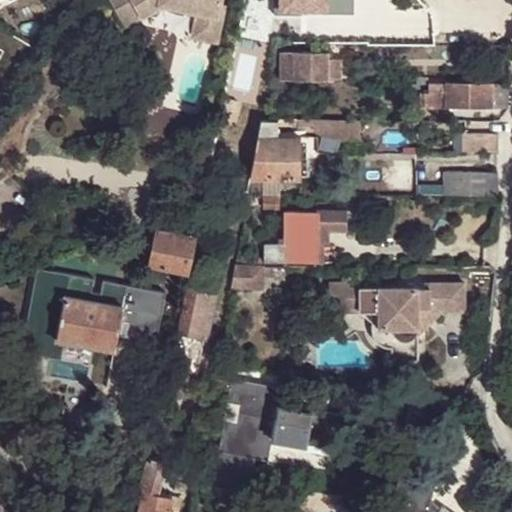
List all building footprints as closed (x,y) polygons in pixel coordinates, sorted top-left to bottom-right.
[(30,55),(33,56),(60,16),(76,0),(49,0),(46,4),(41,0),(30,14),(35,18),(17,41),(15,44),(30,55)] [(141,13),(134,0),(112,0),(125,22),(141,13)] [(134,0),(141,13),(160,2),(160,0),(163,0),(198,8),(193,32),(217,38),(223,9),(219,8),(220,0),(134,0)] [(294,49),(294,58),(294,76),(341,77),(341,57),(329,57),(329,50),(294,49)] [(294,76),(294,58),(282,58),(282,76),(294,76)] [(429,74),(429,60),(413,59),(413,75),(429,74)] [(286,102),(286,79),(272,78),(273,102),(286,102)] [(446,106),(445,80),(428,81),(428,91),(419,91),(419,105),(446,106)] [(492,106),(493,81),(445,80),(446,106),(492,106)] [(508,106),(509,81),(493,81),(492,106),(508,106)] [(229,102),(223,101),(219,117),(225,119),(229,102)] [(276,135),(276,118),(263,117),(259,135),(276,135)] [(342,149),(341,118),(315,117),(304,117),(304,130),(315,131),(316,149),(342,149)] [(259,135),(252,175),(299,175),(300,135),(276,135),(259,135)] [(468,153),(502,153),(502,136),(469,135),(468,153)] [(191,192),(202,195),(204,187),(205,181),(212,148),(196,144),(189,176),(195,177),(191,192)] [(442,192),(461,193),(461,171),(441,171),(442,192)] [(461,171),(461,193),(496,194),(497,171),(461,171)] [(273,179),(262,179),(262,190),(272,190),(272,187),(273,179)] [(301,193),(312,193),(312,181),(301,181),(301,193)] [(272,193),(264,193),(264,207),(282,207),(282,193),(279,193),(273,193),(272,193)] [(320,210),(289,209),(288,242),(266,241),(267,258),(315,258),(338,259),(339,249),(326,248),(326,240),(332,240),(332,227),(350,228),(350,207),(321,207),(320,210)] [(156,226),(149,261),(186,268),(193,235),(195,229),(196,222),(184,219),(184,218),(174,216),(171,230),(156,226)] [(202,231),(195,229),(193,235),(201,237),(202,231)] [(265,253),(243,253),(243,262),(265,262),(265,253)] [(182,288),(186,268),(149,261),(146,278),(147,281),(170,286),(170,285),(182,288)] [(39,262),(26,327),(64,335),(152,353),(165,288),(101,275),(96,296),(62,289),(66,268),(39,262)] [(264,276),(265,262),(243,262),(236,262),(232,285),(255,286),(255,276),(264,276)] [(101,275),(66,268),(62,289),(96,296),(101,275)] [(264,286),(264,276),(255,276),(255,286),(264,286)] [(433,308),(447,307),(467,308),(468,280),(429,279),(429,284),(352,284),(352,279),(334,279),(334,289),(338,292),(353,292),(353,304),(366,304),(366,308),(371,309),(379,312),(379,325),(394,325),(418,325),(421,325),(422,313),(433,308)] [(192,357),(189,370),(197,371),(204,336),(206,337),(216,288),(186,282),(172,355),(173,355),(174,353),(192,357)] [(334,309),(366,308),(366,304),(353,304),(353,292),(338,292),(334,289),(334,309)] [(421,325),(447,307),(433,308),(422,313),(421,325)] [(394,337),(394,325),(379,325),(381,331),(387,335),(394,337)] [(422,349),(421,325),(418,325),(416,328),(413,331),(410,332),(407,333),(403,332),(400,331),(397,329),(394,325),(394,337),(394,349),(422,349)] [(416,328),(418,325),(394,325),(397,329),(400,331),(403,332),(407,333),(410,332),(413,331),(416,328)] [(64,335),(26,327),(23,342),(61,350),(64,335)] [(186,383),(189,370),(192,357),(174,353),(173,355),(168,379),(186,383)] [(231,368),(217,365),(213,385),(228,388),(225,398),(235,400),(232,415),(222,413),(208,481),(226,484),(228,479),(240,481),(245,453),(258,455),(262,433),(303,441),(303,438),(333,444),(339,413),(292,403),(295,390),(274,386),(274,383),(230,374),(231,368)] [(146,453),(142,472),(159,475),(163,457),(146,453)] [(142,472),(139,488),(155,491),(159,475),(142,472)] [(139,488),(133,511),(166,511),(170,495),(155,491),(139,488)] [(435,511),(441,504),(426,494),(413,511),(435,511)] [(287,511),(289,499),(252,496),(250,511),(287,511)]
